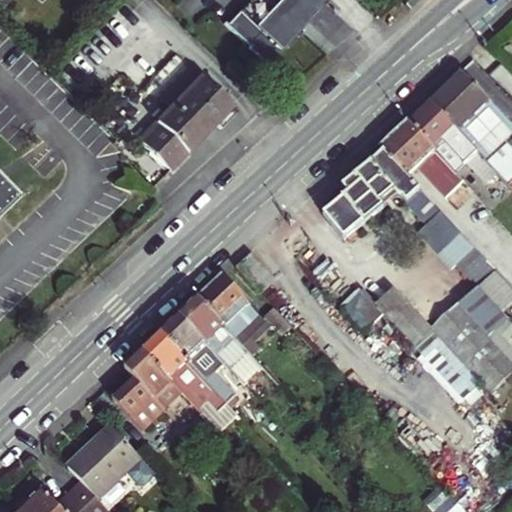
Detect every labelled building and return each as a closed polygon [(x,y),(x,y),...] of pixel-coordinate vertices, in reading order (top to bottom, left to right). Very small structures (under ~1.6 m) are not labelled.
[(323,12),(331,4),(327,0),(276,0),(272,5),(266,0),(258,0),(232,28),(257,52),(255,54),(257,56),(260,53),(276,69),(306,37),(309,40),(311,38),(305,31),(312,23),(317,24),(320,22),(322,21),(323,19),(324,16),(323,12)] [(511,130),(508,127),(511,124),(466,76),(434,106),(489,164),(510,145),(511,142),(511,130)] [(238,112),(204,78),(143,141),(176,174),(238,112)] [(434,106),(412,126),(461,178),(472,168),(507,204),(511,198),(511,188),(489,164),(434,106)] [(388,155),(429,198),(440,187),(453,199),(468,185),(461,178),(412,126),(385,152),(388,155)] [(511,146),(510,145),(489,164),(511,188),(511,146)] [(429,198),(388,155),(375,167),(369,166),(359,175),(360,181),(347,193),(354,200),(329,223),(352,246),(400,199),(423,222),(438,208),(429,198)] [(0,220),(21,201),(0,179),(0,220)] [(423,222),(419,226),(459,269),(479,250),(438,208),(423,222)] [(459,269),(481,293),(501,274),(479,250),(459,269)] [(253,257),(236,273),(262,301),(279,284),(253,257)] [(511,285),(501,274),(481,293),(505,318),(511,310),(511,285)] [(263,354),(246,335),(261,321),(252,311),(253,310),(227,281),(202,305),(255,362),(263,354)] [(481,293),(436,335),(484,385),(495,398),(511,382),(511,325),(505,318),(481,293)] [(418,352),(436,335),(404,302),(386,319),(418,352)] [(202,305),(183,323),(227,370),(246,390),(265,372),(255,362),(202,305)] [(293,333),(276,315),(267,322),(285,341),(293,333)] [(165,341),(229,409),(239,400),(218,379),(227,370),(183,323),(165,341)] [(436,335),(418,352),(466,402),(484,385),(436,335)] [(165,341),(147,358),(175,388),(220,435),(238,418),(229,409),(165,341)] [(175,388),(147,358),(128,375),(137,384),(116,405),(146,437),(168,416),(167,414),(184,398),(175,388)] [(114,435),(72,474),(86,489),(100,504),(127,477),(140,490),(147,491),(158,480),(114,435)] [(107,511),(100,504),(86,489),(61,511),(47,496),(29,511),(107,511)]
